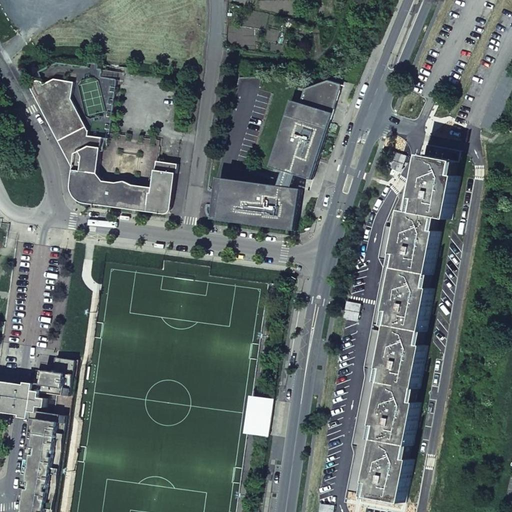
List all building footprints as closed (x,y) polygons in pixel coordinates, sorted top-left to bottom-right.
[(511,72),(507,71),(482,125),(494,131),(511,91),(511,72)] [(314,179),(345,81),(332,77),(331,81),(309,90),(304,104),(299,119),(291,116),(275,167),(314,179)] [(90,130),(74,99),(76,82),(57,79),(46,84),(45,83),(43,81),(39,81),(37,82),(35,83),(34,85),(33,87),(33,88),(75,170),(73,184),(73,189),(74,192),(76,196),(80,201),(83,202),(86,203),(166,214),(168,214),(170,214),(171,213),(172,211),(173,209),(179,164),(158,161),(154,188),(105,181),(100,173),(105,138),(90,136),(90,131),(90,130)] [(295,101),(291,116),(299,119),(304,104),(295,101)] [(381,483),(378,497),(407,502),(415,460),(407,458),(409,445),(414,446),(422,403),(414,401),(416,387),(420,388),(428,346),(421,345),(423,331),(427,331),(435,289),(427,287),(430,274),(434,275),(442,232),(434,230),(437,216),(453,219),(461,177),(454,175),(456,161),(460,162),(463,151),(428,145),(426,155),(419,198),(426,200),(424,214),(407,211),(399,254),(407,255),(405,268),(401,268),(392,310),(400,312),(398,325),(394,325),(386,367),(394,369),(391,382),(387,382),(379,425),(387,426),(384,440),(380,439),(373,481),(381,483)] [(303,190),(228,179),(223,220),(297,230),(300,210),(303,190)] [(400,229),(387,226),(383,259),(387,260),(374,324),(388,326),(400,262),(395,261),(400,229)] [(387,332),(374,330),(353,492),(363,494),(371,449),(367,448),(382,371),(380,371),(387,332)] [(56,373),(40,371),(37,390),(23,388),(10,386),(10,382),(0,380),(0,411),(6,412),(6,408),(20,410),(34,411),(21,502),(24,502),(22,511),(58,511),(80,360),(59,357),(56,373)] [(255,396),(250,433),(271,437),(276,399),(255,396)]
